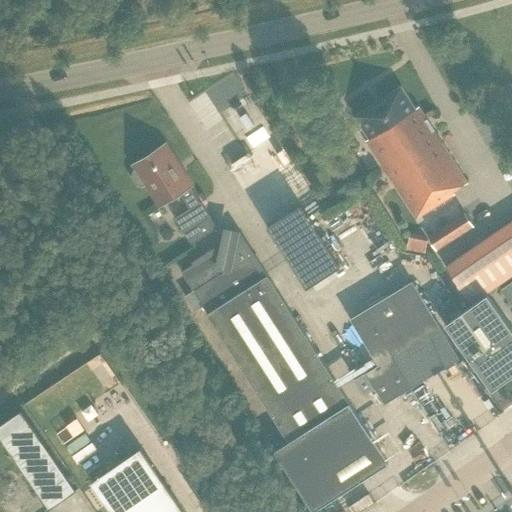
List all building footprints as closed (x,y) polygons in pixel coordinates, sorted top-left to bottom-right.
[(366,140),(419,222),(423,219),(421,216),(455,194),(454,192),(467,183),(419,107),(415,109),(401,87),(357,116),(370,137),(366,140)] [(137,185),(143,186),(149,183),(162,203),(179,192),(189,185),(191,184),(165,145),(136,163),(138,166),(133,169),(131,176),(137,185)] [(200,202),(189,185),(179,192),(190,209),(176,218),(192,243),(218,226),(202,201),(200,202)] [(266,227),(306,288),(340,266),(300,205),(266,227)] [(436,249),(471,223),(463,210),(428,237),(436,249)] [(427,236),(409,233),(406,250),(424,253),(427,236)] [(388,461),(350,403),(267,275),(265,276),(238,234),(194,262),(195,263),(182,271),(195,289),(186,295),(195,309),(204,304),(209,312),(207,313),(291,442),(277,451),(315,509),(388,461)] [(511,238),(453,278),(470,302),(511,273),(511,238)] [(511,304),(511,280),(500,288),(511,304)] [(385,402),(460,357),(441,326),(414,283),(351,322),(378,365),(367,372),(366,371),(355,379),(365,393),(375,387),(385,402)] [(511,326),(487,292),(445,322),(487,381),(511,371),(511,326)] [(0,424),(0,434),(50,508),(76,490),(21,410),(0,424)] [(184,511),(142,449),(93,483),(112,511),(184,511)]
